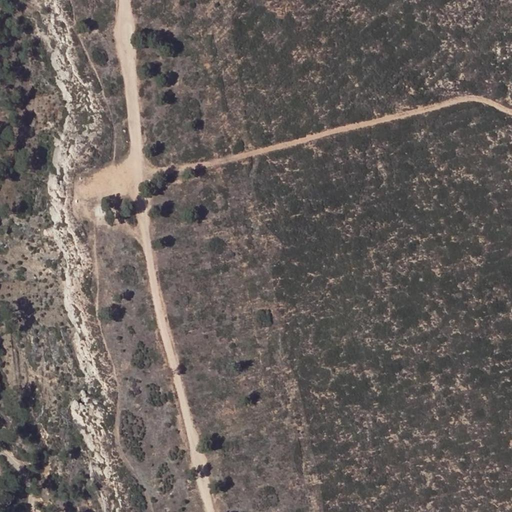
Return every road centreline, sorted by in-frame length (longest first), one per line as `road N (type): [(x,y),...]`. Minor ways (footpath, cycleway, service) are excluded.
road 1 (track): [(212,511),(160,329),(123,0)]
road 2 (track): [(511,111),(476,99),(141,180)]
